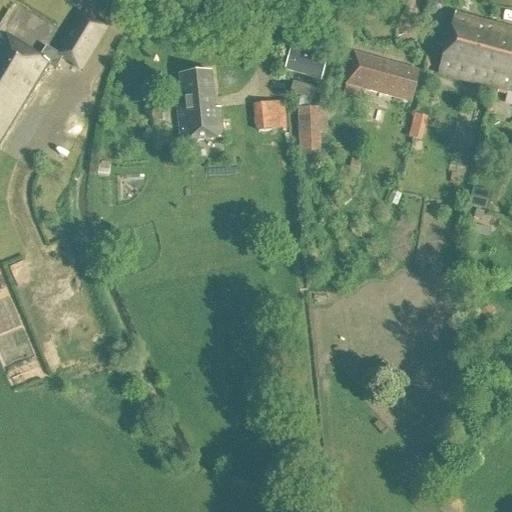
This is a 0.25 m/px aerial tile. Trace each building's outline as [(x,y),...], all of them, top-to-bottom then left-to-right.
[(43,56),(41,59),(0,33),(0,146),(50,65),(61,62),(63,59),(81,69),(104,27),(78,12),(55,53),(52,51),(43,56)] [(511,31),(457,15),(439,77),(507,95),(508,92),(511,93),(511,31)] [(284,72),(294,75),(321,82),(327,57),(290,47),(284,72)] [(419,71),(353,52),(344,85),(410,104),(419,71)] [(180,143),(191,142),(222,139),(218,108),(214,109),(210,74),(179,77),(180,84),(174,85),(180,143)] [(315,102),(317,94),(291,87),(289,95),(315,102)] [(157,104),(143,105),(145,131),(160,129),(157,104)] [(252,107),(255,133),(276,131),(273,105),(252,107)] [(420,140),(427,117),(413,112),(406,135),(420,140)] [(320,153),(319,115),(298,116),(299,154),(320,153)] [(350,162),(349,170),(358,171),(359,162),(350,162)] [(457,185),(459,177),(452,176),(451,184),(457,185)] [(467,208),(475,210),(483,212),(486,213),(490,194),(471,189),(467,208)]
